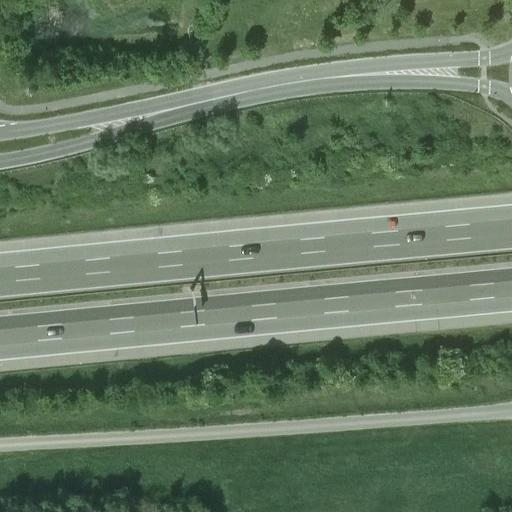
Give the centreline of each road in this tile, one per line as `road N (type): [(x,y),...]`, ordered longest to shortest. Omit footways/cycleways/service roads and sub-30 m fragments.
road 1 (motorway): [(0,347),(511,296)]
road 2 (motorway): [(511,231),(0,280)]
road 3 (track): [(511,406),(0,444)]
road 4 (unclassified): [(370,74),(249,91),(0,145)]
road 5 (unclassified): [(511,55),(370,74)]
road 6 (unclassified): [(370,74),(511,93)]
